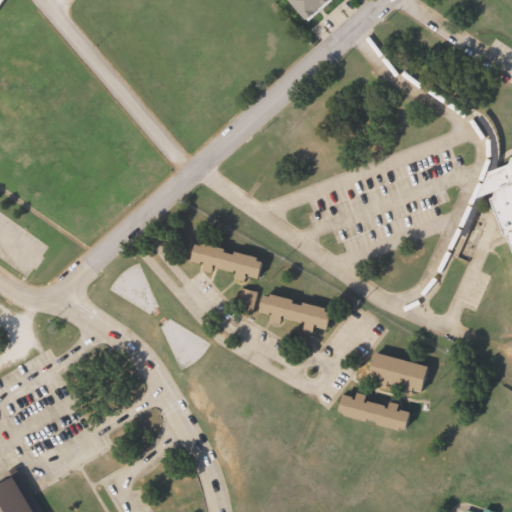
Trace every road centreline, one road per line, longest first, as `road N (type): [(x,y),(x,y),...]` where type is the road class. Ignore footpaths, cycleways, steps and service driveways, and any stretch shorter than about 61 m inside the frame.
road 1 (residential): [(385,0),(195,157),(57,291),(0,277)]
road 2 (residential): [(57,291),(116,327),(165,378),(217,480),(224,511)]
